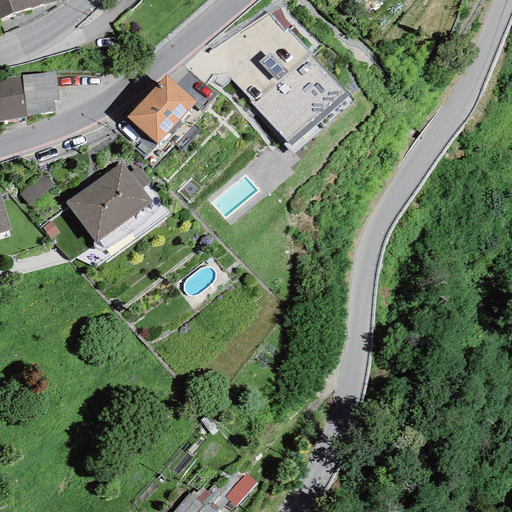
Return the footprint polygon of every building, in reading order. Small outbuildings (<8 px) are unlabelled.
[(0,0),(0,20),(59,0),(0,0)] [(291,146),(348,97),(310,56),(251,103),(291,146)] [(53,101),(58,101),(55,70),(21,76),(27,115),(54,111),(53,101)] [(165,75),(126,117),(156,144),(196,102),(165,75)] [(19,76),(0,79),(0,121),(25,117),(19,76)] [(95,243),(151,201),(142,188),(129,173),(122,163),(65,203),(95,243)] [(129,173),(142,188),(150,182),(138,167),(129,173)] [(29,206),(53,186),(44,175),(19,194),(29,206)] [(7,231),(10,230),(0,197),(0,240),(10,237),(7,231)] [(235,506),(257,482),(247,472),(224,497),(235,506)] [(207,505),(213,496),(202,488),(196,493),(193,491),(190,495),(205,507),(207,505)] [(215,511),(207,505),(205,507),(190,495),(188,494),(172,511),(215,511)]
